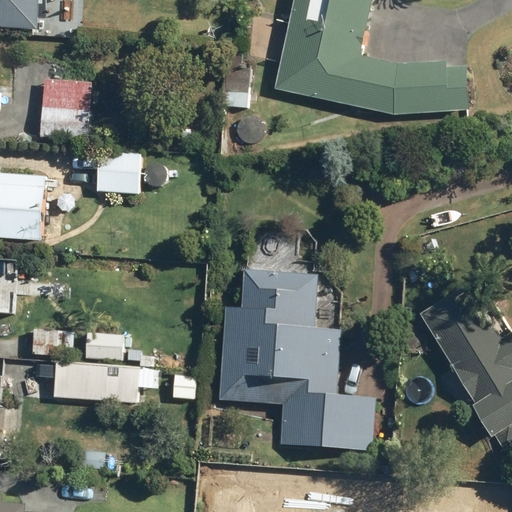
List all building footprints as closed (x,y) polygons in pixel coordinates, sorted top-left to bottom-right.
[(0,0),(0,28),(46,32),(49,0),(0,0)] [(378,0),(300,0),(281,90),(400,117),(476,111),(473,67),(453,68),(453,62),(402,65),(365,57),(378,0)] [(231,68),(227,107),(251,109),(255,70),(231,68)] [(50,80),(46,138),(93,141),(97,84),(50,80)] [(257,113),(251,114),(248,115),(246,116),(244,118),(242,120),(241,123),(240,125),(239,128),(239,131),(239,133),(240,136),(242,138),(243,141),(245,143),(248,144),(250,145),(253,146),(256,146),(258,146),(261,145),(264,144),(266,142),(268,140),(270,138),(271,136),(272,133),(272,130),(272,128),(271,125),(270,122),(269,120),(267,118),(265,116),(263,115),(260,114),(257,113)] [(104,191),(144,195),(147,154),(107,150),(104,191)] [(0,237),(46,241),(51,178),(2,174),(2,167),(0,167),(0,237)] [(289,407),(286,444),(353,451),(353,454),(372,456),(372,450),(377,450),(382,400),(343,396),(349,332),(320,329),(325,275),(252,268),(248,309),(234,307),(224,400),(289,407)] [(477,286),(428,316),(462,371),(445,381),(465,413),(481,403),(510,451),(511,449),(511,338),(510,340),(477,286)] [(38,355),(78,358),(80,333),(40,330),(38,355)] [(91,358),(127,362),(129,336),(93,333),(91,358)] [(132,361),(145,361),(145,351),(132,351),(132,361)] [(192,356),(179,356),(179,367),(192,367),(192,356)] [(166,372),(62,363),(59,397),(142,404),(143,388),(165,390),(166,372)] [(197,381),(177,380),(175,402),(196,403),(197,381)] [(72,451),(72,469),(104,471),(104,453),(72,451)] [(267,511),(269,487),(222,485),(220,511),(267,511)] [(0,511),(30,511),(24,511),(24,504),(0,503),(1,495),(0,495),(0,511)]
